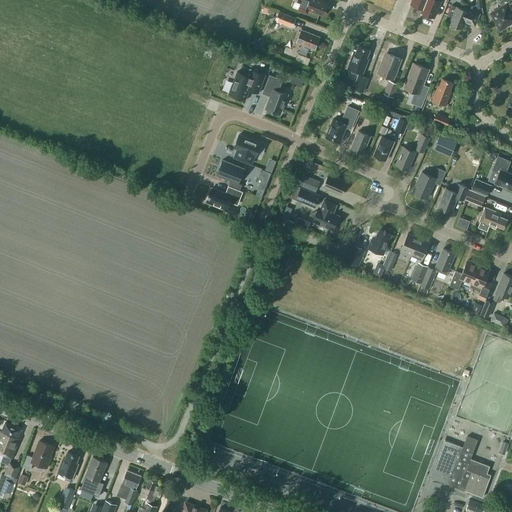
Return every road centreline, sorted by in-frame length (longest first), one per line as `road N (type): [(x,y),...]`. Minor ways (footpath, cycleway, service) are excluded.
road 1 (tertiary): [(277,511),(0,403)]
road 2 (residential): [(191,187),(221,110),(376,175),(389,207)]
road 3 (residential): [(482,63),(351,12)]
road 4 (residential): [(389,207),(497,253),(511,247)]
road 5 (residential): [(279,237),(339,247),(362,216),(389,207)]
